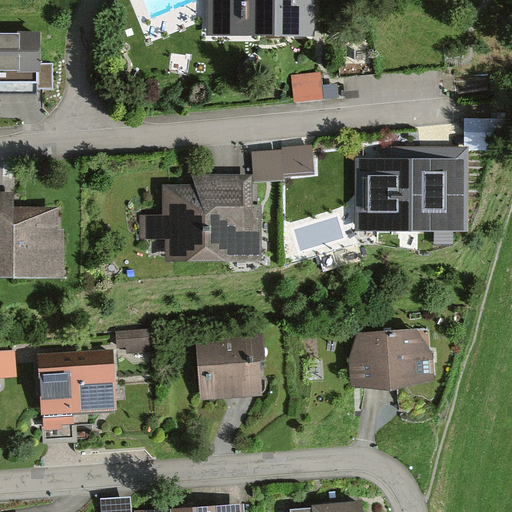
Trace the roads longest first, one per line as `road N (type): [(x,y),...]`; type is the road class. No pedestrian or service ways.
road 1 (residential): [(0,150),(451,108)]
road 2 (residential): [(410,511),(398,489),(363,464),(0,487)]
